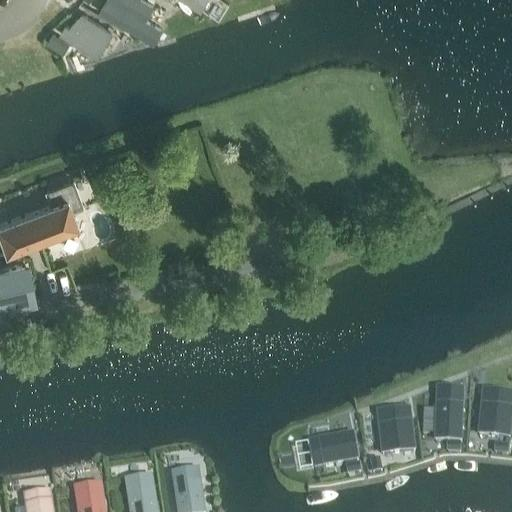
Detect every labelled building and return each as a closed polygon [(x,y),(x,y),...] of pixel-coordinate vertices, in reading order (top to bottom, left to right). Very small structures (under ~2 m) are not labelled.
[(165,26),(149,17),(157,3),(151,0),(105,0),(100,11),(156,42),(165,26)] [(187,0),(203,10),(209,0),(187,0)] [(80,9),(65,34),(100,56),(116,30),(80,9)] [(53,35),(47,43),(63,54),(69,45),(53,35)] [(92,173),(81,175),(86,202),(97,200),(92,173)] [(0,243),(3,253),(75,227),(65,200),(0,223),(0,243)] [(0,270),(0,303),(26,298),(20,266),(0,270)] [(436,441),(466,442),(467,388),(437,387),(436,441)] [(511,438),(511,390),(483,389),(480,437),(511,438)] [(416,408),(380,410),(381,455),(418,453),(416,408)] [(312,438),(314,467),(360,464),(358,434),(312,438)] [(448,445),(447,454),(460,454),(460,445),(448,445)] [(496,446),(495,455),(508,456),(509,447),(496,446)] [(379,462),(370,464),(372,476),(382,474),(379,462)] [(358,466),(346,469),(347,477),(360,475),(358,466)] [(177,511),(206,511),(203,469),(174,471),(177,511)] [(131,511),(161,511),(155,475),(126,480),(131,511)] [(109,511),(106,484),(76,487),(79,511),(109,511)]
